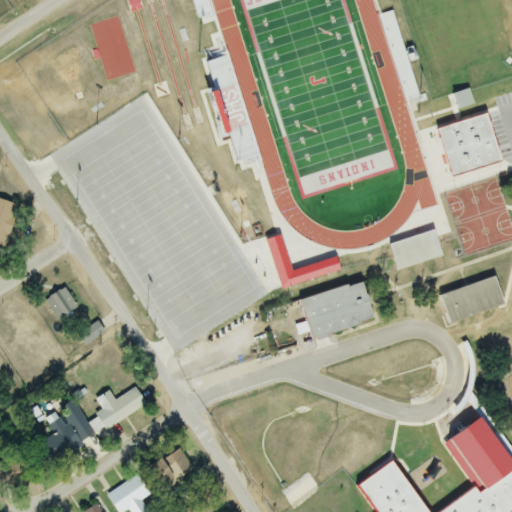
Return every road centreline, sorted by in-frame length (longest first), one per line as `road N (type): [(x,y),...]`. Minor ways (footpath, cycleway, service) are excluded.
road 1 (residential): [(252,511),(0,133)]
road 2 (residential): [(15,511),(187,411)]
